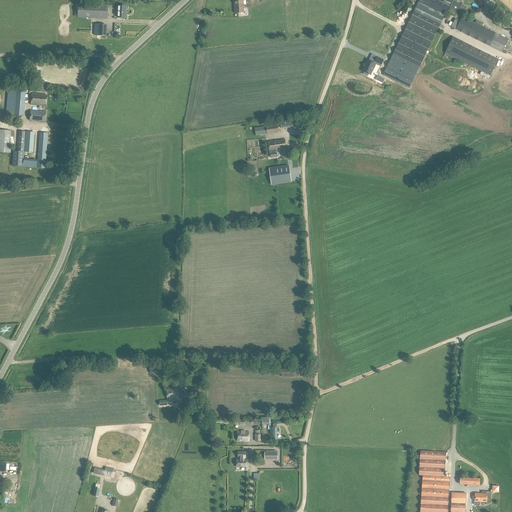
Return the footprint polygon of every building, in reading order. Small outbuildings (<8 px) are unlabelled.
[(234,0),(235,13),(244,12),(242,0),(234,0)] [(447,14),(456,18),(459,11),(462,10),(466,12),(469,7),(463,4),(462,5),(453,1),(447,14)] [(78,3),(77,18),(107,19),(107,5),(78,3)] [(117,17),(125,17),(125,6),(117,5),(117,17)] [(443,10),(439,14),(443,19),(447,15),(443,10)] [(455,18),(451,27),(502,52),(504,49),(508,41),(508,40),(480,26),(482,23),(477,20),(475,23),(462,16),(460,21),(455,18)] [(425,29),(418,29),(418,42),(426,42),(426,38),(429,38),(429,25),(425,25),(425,29)] [(499,59),(458,39),(453,37),(445,53),(491,75),(499,59)] [(374,63),(370,61),(368,60),(366,64),(364,67),(365,68),(363,72),(365,73),(364,75),(368,76),(369,74),(371,75),(376,64),(381,66),(384,60),(377,57),(374,63)] [(14,115),(23,116),(25,91),(16,91),(16,90),(8,90),(6,115),(14,115)] [(47,95),(32,94),(31,105),(46,106),(47,95)] [(37,121),(38,111),(30,111),(30,120),(37,121)] [(45,112),(38,111),(37,121),(44,122),(45,112)] [(280,121),(281,128),(299,126),(298,119),(280,121)] [(255,128),(256,136),(279,132),(278,124),(255,128)] [(0,129),(0,152),(10,153),(11,149),(9,149),(10,130),(0,129)] [(25,132),(25,138),(24,152),(33,152),(34,133),(25,132)] [(39,133),(37,160),(37,168),(45,168),(48,133),(39,133)] [(25,138),(18,138),(17,151),(13,151),(12,166),(23,167),(24,152),(25,138)] [(285,139),(268,142),(270,151),(276,150),(286,149),(285,139)] [(289,166),(269,169),(272,185),(292,182),(289,166)] [(281,368),(281,377),(297,377),(297,368),(281,368)] [(180,391),(178,391),(177,387),(166,389),(167,398),(178,397),(178,398),(181,397),(180,391)] [(199,395),(198,389),(198,387),(189,388),(189,396),(199,395)] [(237,440),(248,441),(249,432),(237,432),(237,440)] [(448,511),(449,492),(450,476),(445,476),(447,454),(420,452),(418,474),(422,475),(421,488),(422,488),(420,511),(448,511)] [(238,457),(237,457),(237,467),(248,467),(248,459),(246,459),(246,457),(247,457),(247,453),(238,453),(238,457)] [(95,468),(94,473),(111,477),(112,472),(95,468)] [(480,478),(460,477),(459,484),(480,485),(480,478)] [(482,491),(482,494),(475,493),(475,502),(486,502),(487,494),(487,491),(482,491)] [(452,493),(451,503),(466,504),(466,493),(452,493)]
